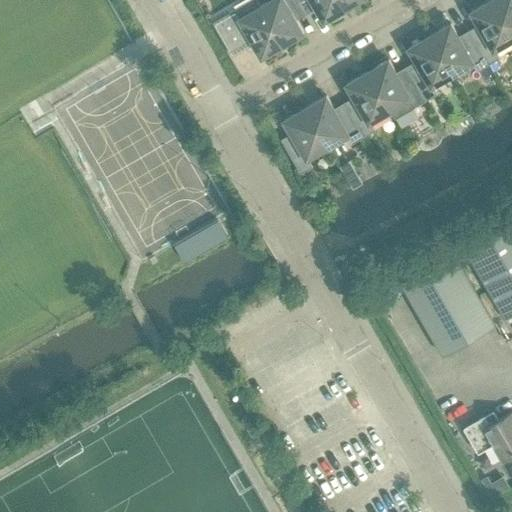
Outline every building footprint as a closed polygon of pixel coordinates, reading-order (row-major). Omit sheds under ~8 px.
[(220,18),(213,22),(231,52),(253,40),(262,56),(283,44),(260,6),(259,6),(255,0),(251,0),(236,9),(220,18)] [(270,0),(260,6),(283,44),(304,32),(300,25),(294,15),(304,9),(298,0),(270,0)] [(298,0),(304,9),(315,3),(320,13),(324,20),(345,8),(340,0),(298,0)] [(340,0),(345,8),(359,0),(340,0)] [(495,49),(511,38),(511,32),(493,0),(489,0),(471,11),(481,27),(471,33),(489,64),(500,57),(495,49)] [(511,0),(493,0),(511,32),(511,0)] [(489,64),(471,33),(461,39),(451,22),(430,35),(453,73),(472,62),(477,70),(489,64)] [(433,85),(453,73),(430,35),(409,47),(419,64),(409,70),(426,100),(438,93),(433,85)] [(426,100),(409,70),(399,75),(389,59),(368,71),(395,118),(426,100)] [(508,77),(502,67),(494,71),(500,82),(508,77)] [(395,118),(368,71),(347,83),(357,100),(347,106),(364,136),(376,129),(371,121),(390,110),(395,118)] [(364,136),(347,106),(337,112),(327,95),(306,107),(328,146),(348,134),(353,142),(364,136)] [(309,157),(328,146),(306,107),(285,119),(295,136),(284,142),(301,172),(314,165),(309,157)] [(357,175),(348,180),(350,182),(352,186),(361,181),(360,180),(359,177),(357,175)] [(307,177),(305,178),(302,180),(305,186),(308,185),(310,184),(307,177)] [(218,220),(175,245),(184,261),(227,236),(218,220)] [(511,222),(466,249),(507,319),(511,315),(511,222)] [(445,355),(496,325),(455,255),(405,284),(445,355)] [(511,457),(511,413),(501,420),(496,411),(467,428),(481,452),(495,444),(505,461),(511,457)] [(488,475),(482,479),(492,496),(510,485),(504,475),(492,482),(488,475)]
